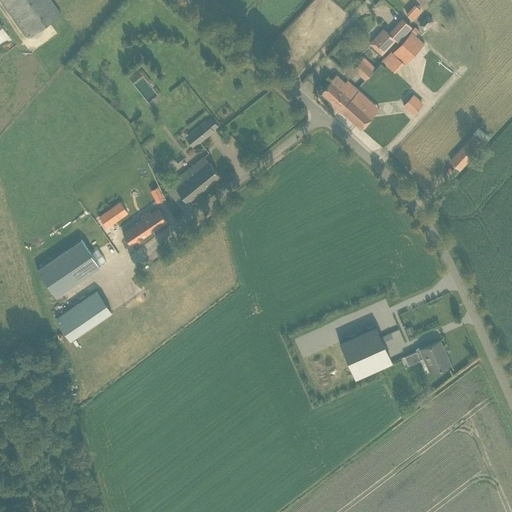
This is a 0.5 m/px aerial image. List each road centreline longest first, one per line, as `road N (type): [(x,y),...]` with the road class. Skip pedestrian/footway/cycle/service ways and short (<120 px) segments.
road 1 (unclassified): [(511,391),(442,234),(409,190),(319,115)]
road 2 (unclassified): [(145,257),(319,115)]
road 3 (unclassified): [(319,115),(191,0)]
